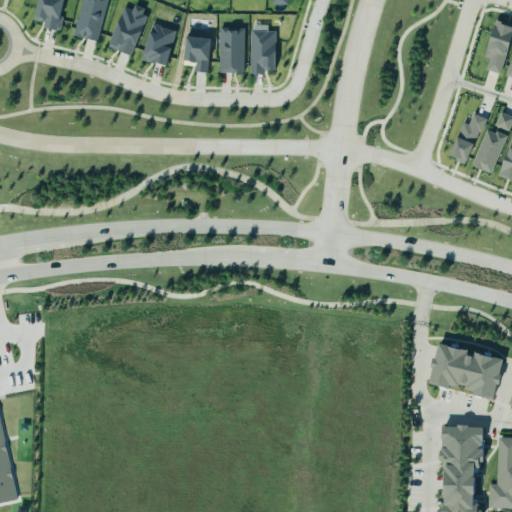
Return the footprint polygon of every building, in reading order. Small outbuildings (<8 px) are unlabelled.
[(39,0),(35,21),(45,23),(44,28),(60,31),(65,0),(39,0)] [(107,0),(82,0),(74,36),(98,42),(107,0)] [(109,47),(132,56),(149,11),(135,5),(132,11),(124,7),(109,47)] [(504,75),(511,38),(511,25),(496,22),(489,58),(489,59),(487,71),(504,75)] [(168,67),(171,56),(172,56),(179,32),(153,25),(143,60),(168,67)] [(268,25),(251,25),(252,73),(277,72),(276,31),(268,31),(268,25)] [(219,73),(244,73),(245,29),(220,29),(219,73)] [(212,38),(187,37),(186,61),(196,61),(195,72),(210,73),(212,38)] [(511,125),(511,117),(500,113),(495,127),(509,132),(511,125)] [(486,119),(473,114),(469,125),(464,123),(450,157),(468,164),(486,119)] [(507,137),(487,129),(472,166),(492,175),(507,137)] [(511,138),(501,178),(511,180),(511,138)] [(431,382),(467,391),(467,392),(497,399),(506,361),(478,354),(440,345),(431,382)] [(0,505),(16,503),(0,415),(0,505)] [(484,511),(485,509),(479,509),(482,458),(485,458),(487,429),(445,426),(443,465),(450,465),(446,511),(484,511)] [(511,439),(499,439),(497,485),(490,485),(489,509),(511,509),(511,439)]
